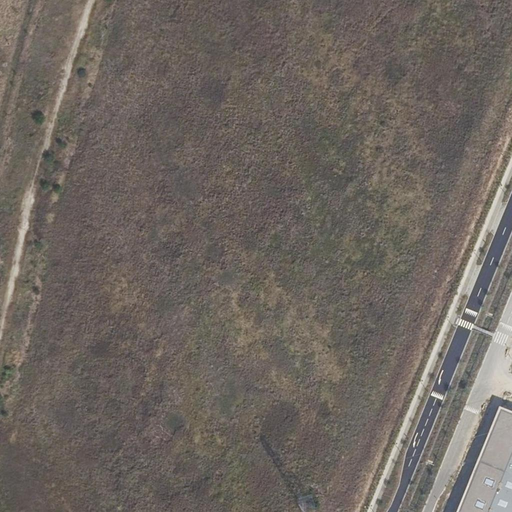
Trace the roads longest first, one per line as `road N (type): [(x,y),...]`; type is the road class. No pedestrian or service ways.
road 1 (track): [(95,0),(65,76),(0,361)]
road 2 (unclassified): [(511,213),(392,511)]
road 3 (unclassified): [(430,511),(511,320)]
